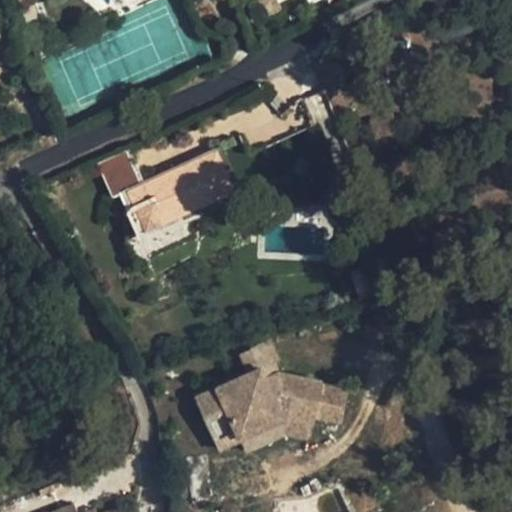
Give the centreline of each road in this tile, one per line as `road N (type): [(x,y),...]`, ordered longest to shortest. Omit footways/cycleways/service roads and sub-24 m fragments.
road 1 (residential): [(0,185),(265,64),(384,0)]
road 2 (unknown): [(14,178),(144,418),(137,472),(49,511)]
